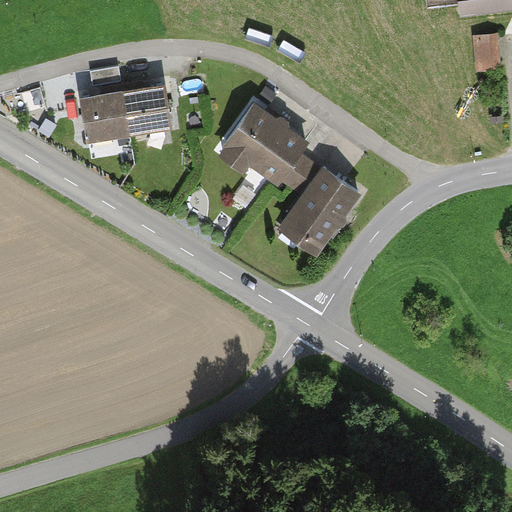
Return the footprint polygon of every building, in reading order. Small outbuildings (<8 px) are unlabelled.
[(495,34),(477,36),(480,66),(497,65),(495,34)] [(119,65),(91,70),(93,85),(122,80),(119,65)] [(137,82),(122,84),(130,129),(171,123),(165,85),(138,90),(137,82)] [(130,129),(122,84),(108,87),(110,94),(83,98),(89,136),(130,129)] [(306,142),(254,104),(227,141),(279,179),(306,142)] [(359,190),(325,166),(282,225),(316,250),(359,190)]
